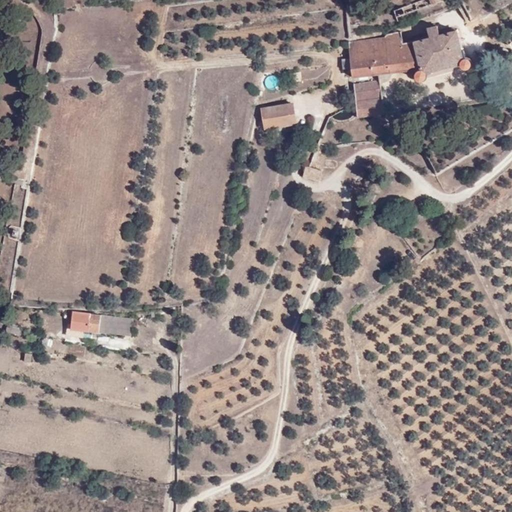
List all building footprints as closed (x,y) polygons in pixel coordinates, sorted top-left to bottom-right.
[(461,58),(455,29),(438,33),(437,24),(425,27),(425,35),(401,40),(399,28),(386,31),(381,36),(344,42),(351,74),(418,70),(418,77),(419,81),(421,81),(425,78),(426,72),(460,63),(462,67),(464,68),(469,67),(470,63),(468,59),(461,58)] [(511,87),(511,86),(511,63),(503,68),(511,87)] [(357,114),(384,111),(380,80),(353,82),(357,114)] [(256,107),(260,129),(280,126),(281,126),(287,124),(293,123),(289,101),(256,107)] [(298,175),(315,181),(328,146),(315,141),(306,165),(304,164),(298,175)] [(129,318),(68,311),(67,325),(63,325),(62,336),(79,337),(79,330),(127,336),(129,318)]
